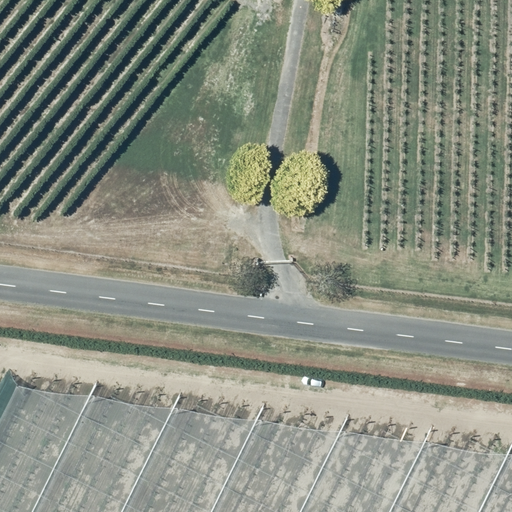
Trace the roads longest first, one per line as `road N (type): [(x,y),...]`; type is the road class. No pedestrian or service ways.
road 1 (unclassified): [(511,343),(0,277)]
road 2 (unknown): [(230,307),(279,0)]
